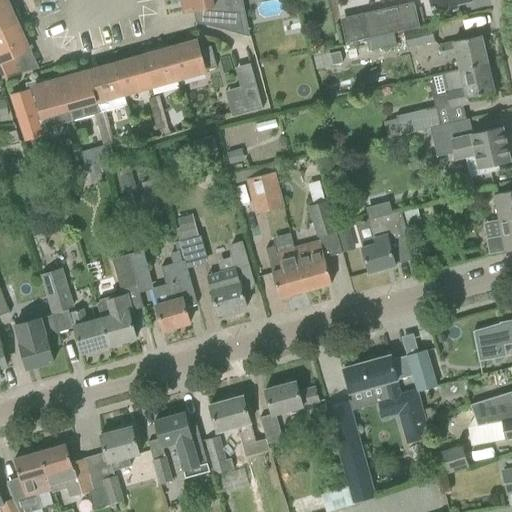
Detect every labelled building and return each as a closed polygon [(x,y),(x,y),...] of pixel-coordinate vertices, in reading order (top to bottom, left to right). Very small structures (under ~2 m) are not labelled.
[(16,9),(10,10),(5,0),(3,0),(0,1),(0,31),(16,25),(16,23),(20,19),(16,9)] [(183,0),(185,12),(193,11),(207,8),(209,20),(208,26),(244,35),(237,0),(183,0)] [(430,0),(433,14),(437,13),(457,9),(456,5),(471,1),(471,0),(430,0)] [(0,31),(0,79),(22,73),(15,56),(28,50),(16,25),(0,31)] [(407,50),(435,43),(432,27),(408,33),(403,34),(407,50)] [(393,34),(365,40),(368,52),(395,45),(393,34)] [(441,76),(488,65),(481,36),(439,45),(442,59),(455,57),(458,70),(441,74),(441,76)] [(167,46),(166,46),(175,79),(216,68),(210,47),(199,50),(197,42),(168,50),(167,46)] [(151,55),(140,58),(148,87),(175,79),(166,46),(150,50),(151,55)] [(339,52),(329,55),(332,66),(342,64),(339,52)] [(120,94),(148,87),(140,58),(112,66),(120,94)] [(273,113),(320,100),(311,64),(294,69),(299,87),(268,96),(273,113)] [(491,68),(488,66),(488,65),(441,76),(447,96),(449,108),(454,106),(468,103),(467,98),(494,92),(491,78),(493,74),(491,68)] [(94,102),(96,101),(120,94),(112,66),(86,73),(94,102)] [(60,76),(58,77),(71,122),(94,116),(100,114),(96,101),(94,102),(86,73),(62,80),(60,76)] [(27,90),(10,95),(20,128),(37,123),(36,119),(41,118),(44,130),(46,129),(71,122),(58,77),(38,82),(37,80),(25,84),(27,90)] [(232,117),(263,109),(255,83),(240,88),(242,96),(227,100),(232,117)] [(157,117),(164,114),(159,96),(148,99),(153,115),(156,114),(157,117)] [(430,129),(441,126),(436,107),(396,117),(401,137),(430,129)] [(101,130),(109,127),(105,113),(100,114),(94,116),(99,133),(102,132),(101,130)] [(164,114),(157,117),(156,114),(153,115),(157,130),(168,127),(164,114)] [(472,135),(469,120),(469,119),(441,126),(430,129),(437,158),(453,154),(455,161),(465,158),(470,177),(499,171),(497,163),(509,160),(509,156),(511,155),(510,148),(507,147),(502,128),(472,135)] [(114,143),(113,142),(109,127),(101,130),(102,132),(99,133),(103,146),(108,145),(114,143)] [(112,157),(110,151),(108,145),(103,146),(81,152),(85,165),(112,157)] [(16,159),(2,162),(5,173),(18,169),(16,159)] [(274,174),(247,181),(255,214),(282,206),(274,174)] [(506,252),(511,251),(511,191),(495,194),(499,220),(506,252)] [(336,232),(335,229),(327,202),(308,207),(317,238),(336,232)] [(367,219),(390,213),(387,202),(364,208),(367,219)] [(388,241),(406,236),(400,211),(368,220),(373,238),(370,239),(372,245),(361,248),(368,274),(395,266),(388,241)] [(505,252),(506,252),(499,220),(483,223),(489,255),(505,252)] [(201,237),(199,237),(195,224),(175,229),(185,261),(187,270),(208,264),(201,237)] [(347,226),(335,229),(336,232),(339,242),(351,239),(347,226)] [(254,285),(242,242),(241,238),(230,241),(228,246),(231,258),(217,262),(220,273),(221,277),(207,281),(218,316),(230,312),(231,315),(243,312),(242,309),(246,308),(242,292),(252,289),(254,285)] [(331,284),(324,258),(320,242),(294,249),(305,291),(331,284)] [(294,249),(277,254),(275,246),(265,249),(279,298),(305,291),(294,249)] [(131,266),(144,262),(141,251),(128,255),(131,266)] [(185,261),(182,262),(179,252),(170,254),(173,265),(160,268),(165,285),(151,289),(163,331),(166,330),(168,333),(176,330),(176,327),(190,323),(185,308),(197,305),(187,270),(185,261)] [(137,286),(131,266),(128,255),(112,259),(120,290),(137,286)] [(51,315),(73,309),(62,270),(40,276),(51,315)] [(0,316),(10,313),(0,289),(0,316)] [(132,313),(131,311),(127,295),(115,298),(114,296),(98,300),(99,303),(97,304),(101,318),(100,318),(108,347),(111,346),(113,348),(121,346),(122,343),(136,339),(129,314),(132,313)] [(100,318),(84,323),(81,311),(70,314),(75,330),(82,354),(108,347),(100,318)] [(54,320),(52,315),(14,326),(21,350),(27,369),(54,362),(50,348),(61,345),(60,339),(59,335),(54,320)] [(497,324),(473,331),(473,334),(477,334),(479,348),(495,345),(497,355),(503,354),(501,345),(502,345),(511,343),(511,320),(499,323),(499,324),(497,324)] [(427,351),(408,356),(418,389),(419,393),(438,388),(427,351)] [(497,355),(493,357),(497,372),(511,367),(511,351),(503,354),(497,355)] [(390,355),(343,368),(352,400),(375,394),(377,402),(383,420),(398,415),(407,445),(431,438),(426,418),(419,392),(418,389),(416,389),(401,394),(397,380),(390,355)] [(314,388),(298,392),(295,381),(265,390),(271,415),(260,418),(267,445),(283,441),(275,414),(318,402),(314,388)] [(250,425),(248,415),(242,396),(209,405),(217,434),(237,429),(242,446),(256,442),(250,425)] [(349,402),(325,409),(352,504),(354,504),(376,498),(375,496),(349,402)] [(470,407),(479,427),(509,422),(511,420),(511,404),(491,409),(490,403),(470,407)] [(196,425),(188,428),(184,412),(154,420),(160,439),(160,440),(162,449),(176,445),(180,462),(183,471),(207,464),(196,425)] [(511,420),(509,422),(479,427),(479,428),(502,423),(505,440),(511,438),(511,420)] [(140,456),(137,446),(132,427),(100,435),(105,453),(110,473),(131,467),(129,459),(140,456)] [(231,460),(227,461),(220,437),(205,442),(214,476),(235,471),(231,460)] [(66,445),(39,452),(47,479),(51,492),(52,494),(67,490),(69,498),(94,491),(85,459),(71,462),(66,445)] [(441,477),(469,468),(461,445),(433,454),(441,477)] [(51,492),(47,479),(39,452),(14,460),(29,511),(33,511),(42,510),(38,496),(51,492)] [(153,461),(152,461),(159,485),(172,481),(166,457),(165,457),(153,461)] [(511,468),(501,471),(505,496),(507,495),(509,507),(511,506),(511,468)] [(109,506),(123,502),(116,476),(102,481),(109,506)] [(17,511),(12,500),(4,503),(0,505),(0,507),(2,511),(17,511)]
